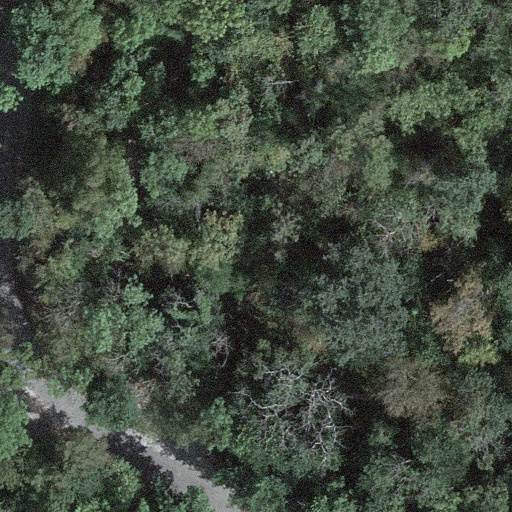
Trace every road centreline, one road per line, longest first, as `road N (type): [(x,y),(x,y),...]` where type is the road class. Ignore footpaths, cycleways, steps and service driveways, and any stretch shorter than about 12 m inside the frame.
road 1 (unclassified): [(242,511),(57,398),(15,350),(0,315)]
road 2 (track): [(21,511),(210,495)]
